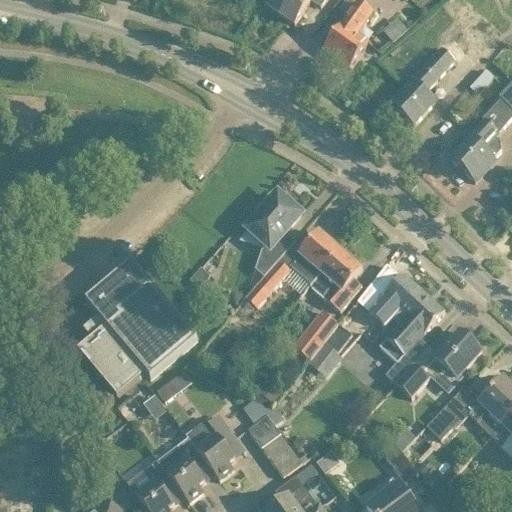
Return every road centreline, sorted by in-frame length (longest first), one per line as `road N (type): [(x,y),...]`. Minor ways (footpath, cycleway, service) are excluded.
road 1 (tertiary): [(244,96),(329,146),(511,310)]
road 2 (residential): [(0,251),(47,253),(104,225),(244,96)]
road 3 (tertiary): [(40,20),(140,48),(244,96)]
